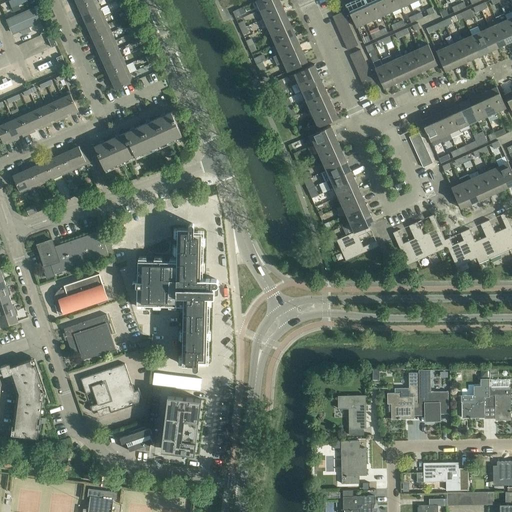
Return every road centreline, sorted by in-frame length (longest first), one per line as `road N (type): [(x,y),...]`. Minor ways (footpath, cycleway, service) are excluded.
road 1 (residential): [(244,482),(118,467),(76,426),(45,338)]
road 2 (tertiary): [(511,297),(324,298),(281,309)]
road 3 (tertiary): [(291,323),(324,313),(511,318)]
road 4 (residential): [(10,232),(219,161)]
road 5 (unclassified): [(219,161),(148,0)]
road 6 (residential): [(394,511),(397,450),(511,445)]
road 7 (unclassified): [(281,309),(244,244),(219,161)]
road 8 (residential): [(381,114),(511,65)]
road 9 (residential): [(362,123),(307,0)]
road 10 (residential): [(104,119),(53,0)]
